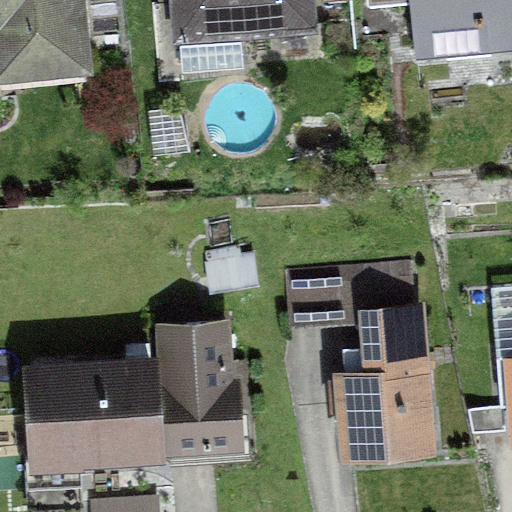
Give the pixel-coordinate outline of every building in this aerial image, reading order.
[(66,0),(0,0),(0,78),(74,72),(66,0)] [(297,0),(161,0),(165,40),(299,31),(297,0)] [(399,0),(362,0),(363,9),(400,6),(399,0)] [(399,0),(400,6),(406,57),(511,44),(505,0),(399,0)] [(414,455),(411,310),(404,268),(280,278),(282,338),(343,335),(344,375),(325,375),(326,456),(414,455)] [(228,323),(161,327),(168,447),(236,443),(228,323)] [(511,355),(494,357),(498,447),(511,445),(511,355)] [(151,432),(149,357),(26,360),(30,500),(80,498),(78,434),(151,432)] [(152,511),(152,500),(89,505),(89,511),(152,511)]
